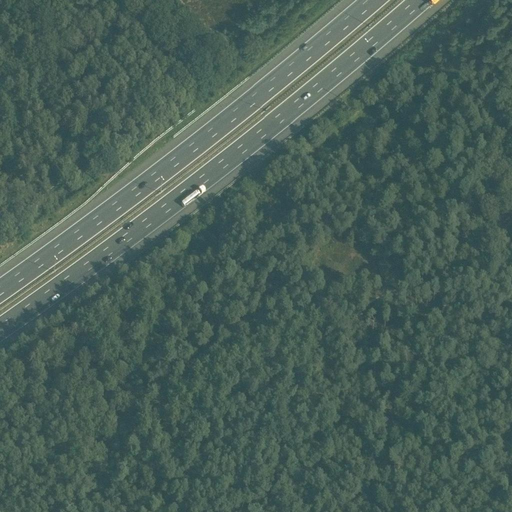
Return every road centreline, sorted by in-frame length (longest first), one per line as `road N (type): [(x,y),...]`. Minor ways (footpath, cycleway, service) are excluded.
road 1 (track): [(485,0),(424,56),(415,113),(398,141),(203,286),(131,283),(0,378)]
road 2 (motorway): [(0,332),(213,175),(425,0)]
road 3 (track): [(104,511),(145,400),(399,290),(511,266)]
road 4 (motorway): [(368,0),(0,286)]
road 5 (track): [(389,511),(449,290),(511,217)]
road 6 (track): [(140,405),(183,291)]
